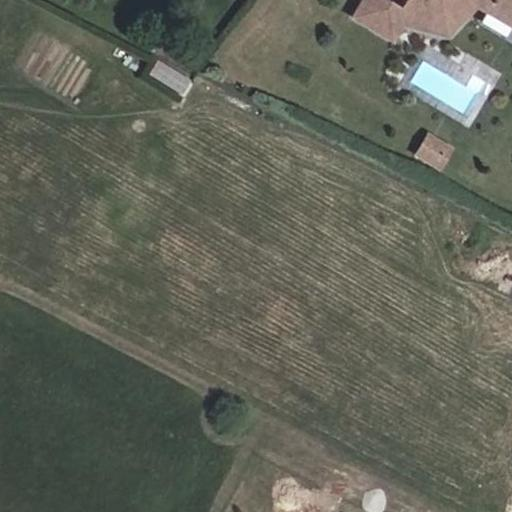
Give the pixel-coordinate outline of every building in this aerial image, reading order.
[(511,0),(439,0),(437,10),(425,0),(403,0),(397,12),(375,0),(364,0),(354,19),(389,40),(399,23),(402,18),(438,27),(445,25),(467,2),(473,5),(484,12),(491,0),(507,0),(511,2),(511,0)] [(511,2),(507,0),(491,0),(484,12),(511,27),(511,2)] [(438,27),(402,18),(399,23),(444,35),(473,5),(467,2),(445,25),(438,27)] [(188,82),(155,61),(147,75),(180,96),(188,82)] [(446,151),(425,138),(420,146),(441,159),(446,151)] [(441,159),(420,146),(415,155),(436,167),(441,159)]
